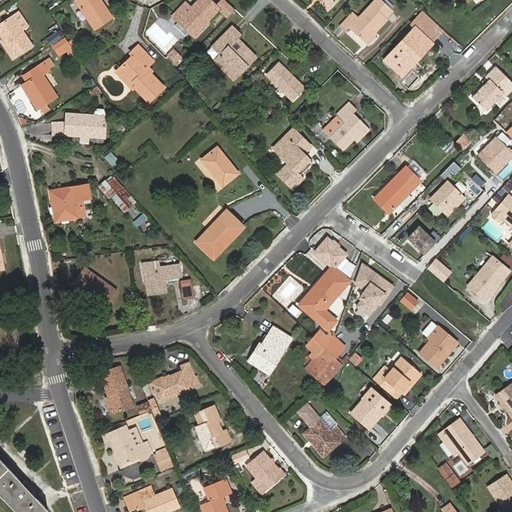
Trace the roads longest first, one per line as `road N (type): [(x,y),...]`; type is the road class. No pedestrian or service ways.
road 1 (residential): [(192,331),(411,117)]
road 2 (residential): [(53,362),(17,150),(0,106)]
road 3 (residential): [(511,317),(353,489)]
road 4 (residential): [(353,489),(317,479),(192,331)]
road 5 (residential): [(282,0),(411,117)]
road 6 (residential): [(101,511),(53,362)]
road 7 (residential): [(411,117),(511,15)]
road 8 (residential): [(53,362),(192,331)]
